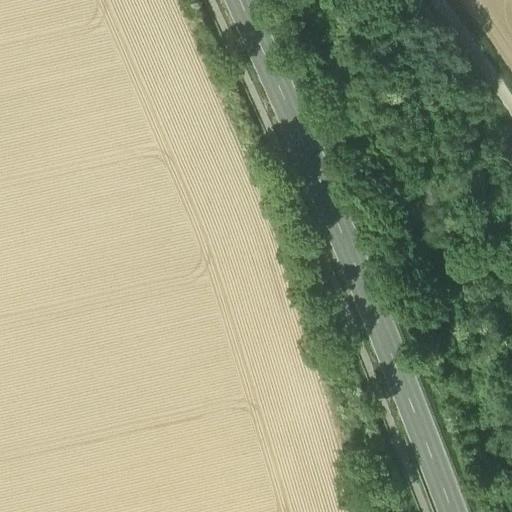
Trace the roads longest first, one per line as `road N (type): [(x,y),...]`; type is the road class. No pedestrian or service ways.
road 1 (tertiary): [(452,511),(240,0)]
road 2 (track): [(511,109),(435,0)]
